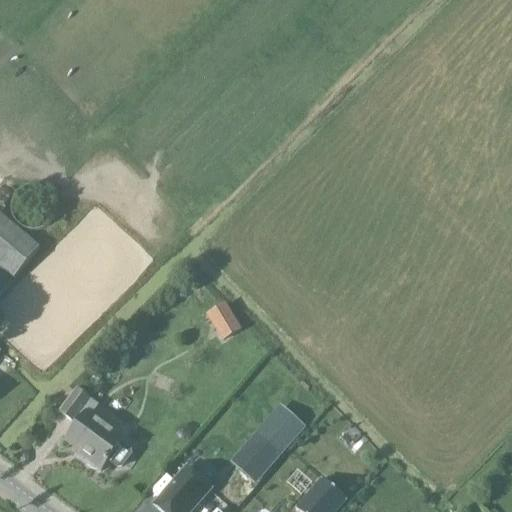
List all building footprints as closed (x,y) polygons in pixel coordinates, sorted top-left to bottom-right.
[(0,269),(15,281),(40,249),(0,216),(0,269)] [(0,297),(13,283),(0,272),(0,297)] [(224,327),(217,331),(223,341),(240,331),(227,308),(216,314),(224,327)] [(76,391),(58,416),(76,429),(64,444),(83,458),(81,461),(85,464),(86,466),(93,472),(95,472),(100,475),(108,463),(117,470),(123,469),(132,456),(131,451),(122,444),(124,441),(92,417),(99,407),(76,391)] [(285,428),(268,447),(278,455),(302,427),(284,410),(275,420),(285,428)] [(153,507),(158,511),(192,511),(211,491),(186,470),(153,507)] [(322,481),(296,511),(297,511),(337,511),(346,502),(322,481)]
